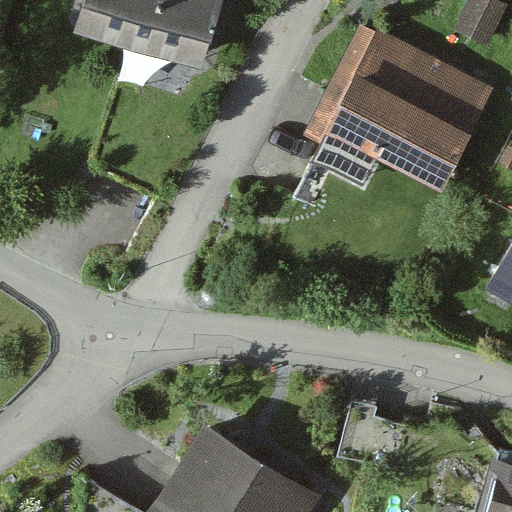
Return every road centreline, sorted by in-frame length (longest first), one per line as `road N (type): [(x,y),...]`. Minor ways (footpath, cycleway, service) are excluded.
road 1 (residential): [(511,387),(392,357),(130,328)]
road 2 (residential): [(130,328),(306,0)]
road 3 (residential): [(130,328),(0,443)]
road 4 (residential): [(130,328),(0,264)]
